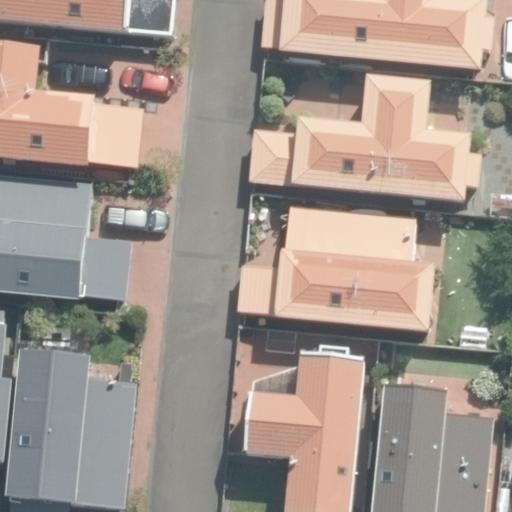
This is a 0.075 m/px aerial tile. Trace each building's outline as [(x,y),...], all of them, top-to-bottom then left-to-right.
[(0,0),(0,22),(175,37),(177,0),(0,0)] [(273,0),(269,48),(477,67),(482,9),(439,5),(439,0),(295,0),(295,1),(286,0),(273,0)] [(0,156),(86,164),(87,160),(132,164),(136,122),(91,118),(93,98),(31,92),(36,43),(0,40),(0,156)] [(256,184),(464,202),(469,142),(426,139),(430,91),(375,86),(371,132),(304,127),(303,141),(260,137),(256,184)] [(0,301),(85,308),(86,300),(133,304),(138,245),(92,242),(97,188),(0,180),(0,301)] [(240,305),(423,323),(429,263),(411,261),(416,215),(292,203),(286,266),(244,262),(240,305)] [(0,469),(19,472),(15,511),(57,511),(58,509),(90,511),(123,511),(136,390),(87,384),(89,360),(28,353),(25,385),(4,383),(10,329),(0,328),(0,469)] [(354,511),(370,365),(299,357),(294,400),(254,395),(247,456),(296,461),(290,511),(354,511)] [(379,511),(488,511),(494,417),(455,415),(457,396),(392,390),(379,511)]
